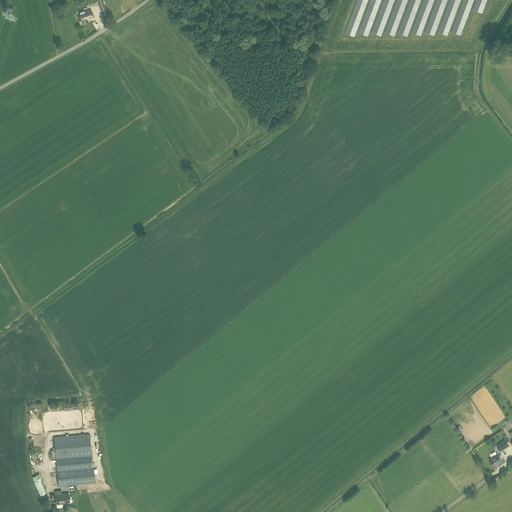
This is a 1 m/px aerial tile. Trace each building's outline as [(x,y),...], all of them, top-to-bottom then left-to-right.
[(96,0),(105,20),(109,18),(102,0),(96,0)] [(90,9),(79,14),(83,24),(87,22),(86,20),(93,17),(90,9)] [(92,455),(90,433),(54,437),(56,458),(92,455)] [(509,445),(510,443),(509,441),(507,442),(505,440),(497,446),(496,445),(494,447),(498,453),(500,451),(500,452),(509,445)] [(498,453),(489,459),(494,466),(497,464),(499,466),(504,462),(498,453)] [(56,458),(57,472),(93,468),(92,455),(56,458)] [(96,483),(94,468),(57,472),(59,486),(96,483)] [(32,478),(34,482),(40,496),(46,493),(40,480),(41,480),(39,475),(32,478)] [(70,503),(69,493),(62,494),(61,490),(55,491),(57,504),(70,503)]
